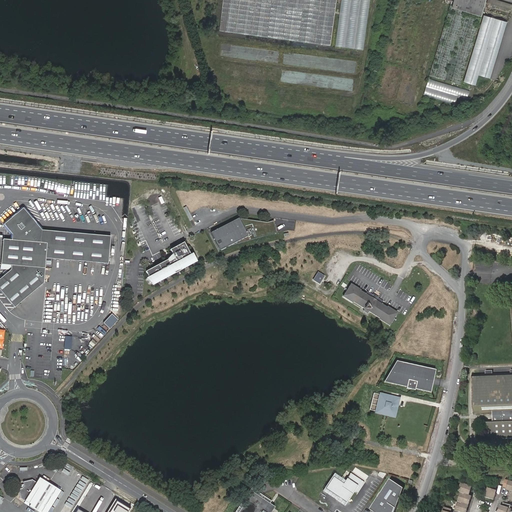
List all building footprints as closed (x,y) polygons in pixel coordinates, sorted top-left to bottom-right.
[(223,0),(220,33),(332,44),(336,0),(223,0)] [(363,50),(368,0),(339,0),(335,47),(363,50)] [(453,0),(451,7),(480,15),(484,0),(453,0)] [(480,15),(451,7),(450,6),(430,75),(460,84),(480,15)] [(467,98),(469,89),(427,79),(422,96),(454,104),(456,96),(467,98)] [(0,278),(0,289),(15,307),(44,283),(46,258),(108,263),(111,236),(42,230),(24,208),(5,224),(12,234),(12,240),(4,239),(1,265),(9,265),(9,272),(0,278)] [(220,250),(277,231),(273,219),(266,221),(239,218),(211,232),(220,250)] [(190,254),(183,242),(169,250),(172,254),(166,260),(145,272),(148,277),(145,279),(153,286),(197,262),(192,253),(190,254)] [(502,266),(494,265),(493,270),(499,271),(498,278),(498,283),(503,284),(504,277),(509,278),(510,268),(502,267),(502,266)] [(321,284),(326,275),(318,271),(314,280),(321,284)] [(368,314),(369,312),(380,319),(380,320),(389,326),(398,313),(389,307),(388,308),(361,290),(352,284),(344,296),(353,303),(354,302),(365,309),(363,312),(368,314)] [(111,328),(119,320),(114,314),(105,323),(111,328)] [(105,326),(100,332),(104,336),(109,329),(105,326)] [(66,336),(65,348),(72,349),(73,336),(66,336)] [(431,393),(436,370),(396,360),(384,381),(407,387),(407,388),(415,390),(415,389),(431,393)] [(511,374),(489,375),(474,375),(475,413),(494,413),(494,417),(494,422),(488,422),(488,440),(503,439),(503,442),(511,441),(511,439),(511,419),(511,413),(511,412),(511,374)] [(394,415),(398,398),(381,394),(377,411),(394,415)] [(333,477),(325,489),(346,502),(349,498),(350,499),(355,492),(357,493),(365,483),(350,473),(343,484),(333,477)] [(27,507),(35,511),(46,511),(59,491),(38,478),(35,483),(32,481),(22,482),(22,485),(20,485),(19,487),(19,490),(16,491),(18,500),(28,505),(27,507)] [(390,479),(370,509),(374,511),(395,511),(404,488),(390,479)] [(511,493),(511,483),(506,481),(503,488),(509,490),(508,492),(511,493)] [(458,492),(460,493),(470,496),(472,487),(461,483),(458,492)] [(493,493),(496,487),(489,485),(485,496),(494,499),(496,494),(493,493)] [(238,511),(251,492),(267,502),(269,503),(270,501),(250,488),(234,511),(238,511)] [(270,511),(274,507),(269,503),(267,502),(251,492),(238,511),(270,511)] [(460,493),(457,502),(468,506),(471,496),(470,496),(460,493)] [(127,511),(130,508),(116,500),(108,511),(127,511)] [(466,511),(468,506),(457,502),(454,510),(458,511),(466,511)]
